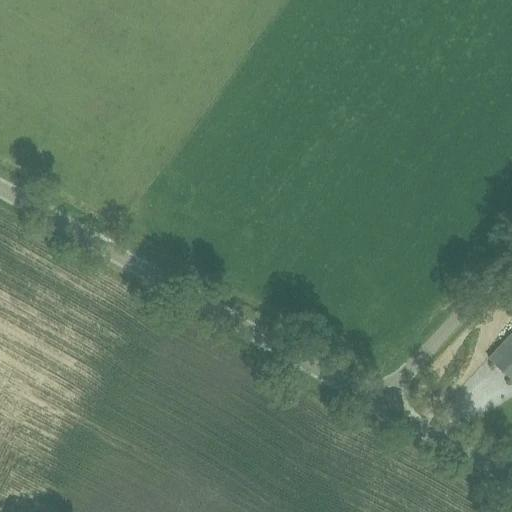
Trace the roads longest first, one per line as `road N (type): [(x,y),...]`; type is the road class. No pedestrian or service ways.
road 1 (unclassified): [(381,404),(0,184)]
road 2 (unclassified): [(381,404),(511,263)]
road 3 (unclassified): [(511,478),(381,404)]
